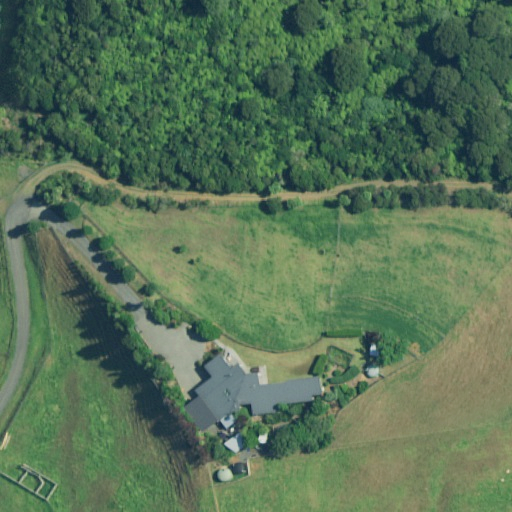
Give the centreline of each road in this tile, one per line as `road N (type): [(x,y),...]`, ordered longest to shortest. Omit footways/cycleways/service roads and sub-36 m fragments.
road 1 (track): [(511,203),(402,188),(296,201),(153,197),(103,188),(60,168)]
road 2 (unclassified): [(60,168),(37,175),(8,224),(14,299),(10,362),(0,384)]
